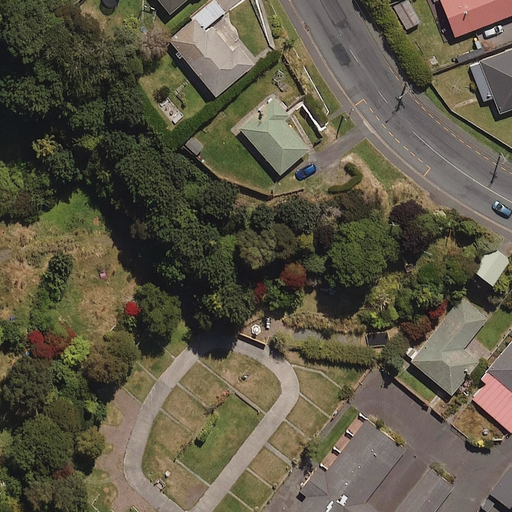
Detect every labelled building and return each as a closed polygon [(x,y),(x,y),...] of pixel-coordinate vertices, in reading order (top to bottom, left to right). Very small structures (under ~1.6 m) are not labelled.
[(160,0),(170,12),(184,0),(160,0)] [(235,39),(238,36),(226,21),(216,30),(210,22),(225,11),(215,0),(212,0),(193,16),(195,18),(170,38),(179,48),(175,51),(181,59),(185,56),(215,94),(254,63),(235,39)] [(511,0),(440,0),(454,35),(511,13),(511,0)] [(511,47),(469,65),(483,100),(494,95),(501,112),(511,107),(511,47)] [(289,115),(272,95),(238,124),(279,173),(310,147),(285,118),(289,115)] [(509,258),(489,246),(474,271),(494,283),(509,258)] [(487,318),(461,298),(411,361),(452,394),(478,360),(463,348),(487,318)] [(511,338),(479,377),(485,383),(473,398),(511,431),(511,338)] [(303,494),(289,511),(429,511),(451,484),(428,467),(392,511),(377,511),(362,500),(403,447),(363,417),(322,469),(316,464),(297,489),(303,494)] [(511,459),(510,457),(485,490),(502,504),(505,501),(511,506),(511,459)]
